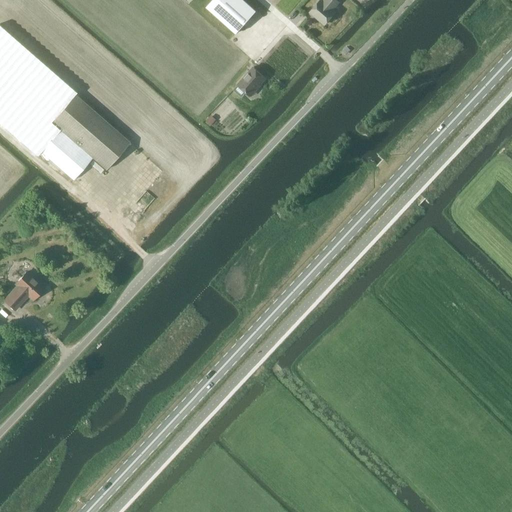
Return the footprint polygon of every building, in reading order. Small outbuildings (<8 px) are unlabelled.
[(212,0),(206,7),(208,8),(236,33),(256,11),(244,0),(212,0)] [(321,0),(310,12),(324,25),(335,12),(332,10),(339,2),(336,0),(324,0),(323,2),(321,0)] [(129,142),(74,94),(76,92),(0,25),(0,122),(37,155),(40,151),(72,179),(92,157),(105,169),(129,142)] [(243,91),(245,92),(250,96),(250,95),(252,94),(254,93),(255,91),(255,89),(265,78),(253,67),(238,85),(239,87),(240,89),(241,90),(243,91)] [(231,92),(226,97),(231,101),(235,96),(231,92)] [(15,284),(18,286),(4,300),(14,310),(28,295),(33,300),(44,288),(26,272),(15,284)]
